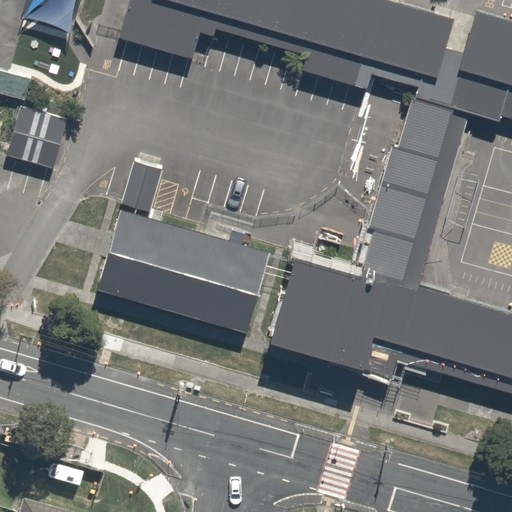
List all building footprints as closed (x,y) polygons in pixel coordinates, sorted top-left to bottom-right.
[(511,38),(384,0),(113,0),(106,24),(190,50),(195,32),(511,127),(511,38)] [(0,70),(0,93),(22,98),(27,77),(0,70)] [(477,118),(405,96),(353,269),(425,291),(477,118)] [(72,125),(20,110),(5,160),(57,175),(72,125)] [(164,166),(133,158),(121,203),(152,211),(164,166)] [(273,250),(121,204),(94,292),(247,338),(273,250)] [(511,319),(301,256),(273,349),(511,420),(511,319)] [(68,511),(24,500),(21,511),(68,511)]
